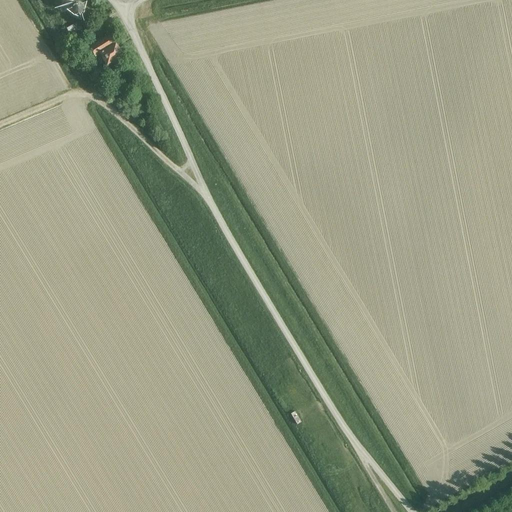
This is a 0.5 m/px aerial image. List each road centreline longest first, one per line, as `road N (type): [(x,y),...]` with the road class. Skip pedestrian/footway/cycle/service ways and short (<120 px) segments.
road 1 (unclassified): [(361,453),(204,192),(119,7)]
road 2 (track): [(204,192),(83,93),(0,125)]
